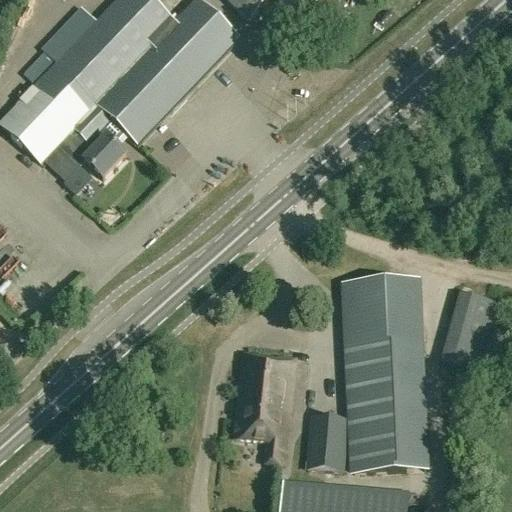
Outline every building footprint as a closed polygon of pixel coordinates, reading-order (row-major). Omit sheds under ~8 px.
[(106,141),(109,144),(121,133),(138,150),(239,44),(197,3),(175,26),(147,0),(122,0),(98,26),(82,11),(42,53),(58,68),(0,128),(0,129),(41,168),(59,149),(81,169),(84,166),(83,164),(106,141)] [(222,0),(248,25),(271,0),(222,0)] [(296,0),(336,15),(342,0),(296,0)] [(83,164),(102,183),(125,160),(109,144),(106,141),(83,164)] [(354,480),(427,476),(417,285),(345,288),(354,480)] [(505,309),(461,296),(440,365),(485,378),(505,309)] [(284,470),(296,362),(244,356),(234,443),(267,446),(265,468),(284,470)] [(312,408),(317,363),(303,362),(299,407),(312,408)] [(310,421),(306,475),(345,478),(349,424),(310,421)] [(407,511),(409,497),(285,485),(282,511),(407,511)]
